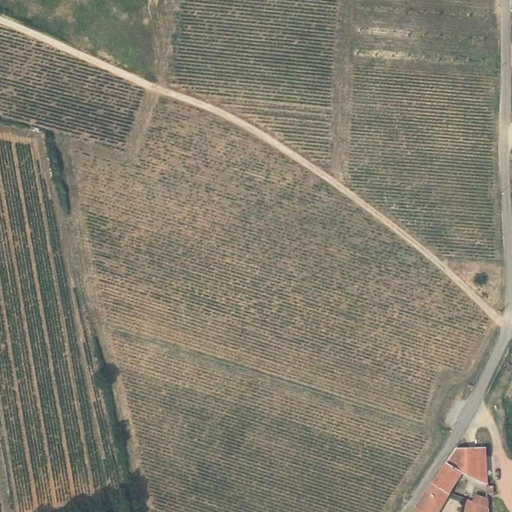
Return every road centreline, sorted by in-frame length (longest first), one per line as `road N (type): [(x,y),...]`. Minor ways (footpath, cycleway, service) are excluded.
road 1 (track): [(510,324),(270,140),(0,18)]
road 2 (unclassified): [(506,0),(510,324)]
road 3 (unclassified): [(510,324),(457,437),(405,511)]
